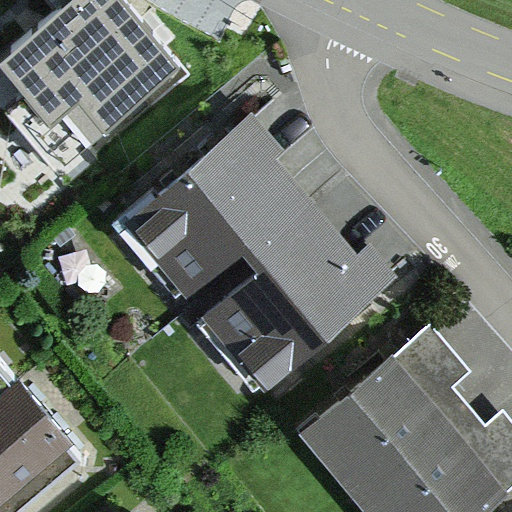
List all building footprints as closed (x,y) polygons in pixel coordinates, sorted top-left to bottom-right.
[(0,101),(51,168),(182,67),(130,0),(64,0),(0,49),(0,101)] [(308,199),(242,118),(128,210),(193,291),(308,199)] [(373,280),(308,199),(193,291),(259,372),(373,280)] [(0,324),(0,511),(5,511),(94,441),(0,324)] [(447,411),(394,345),(309,414),(363,480),(447,411)] [(458,511),(501,477),(447,411),(363,480),(388,511),(458,511)] [(128,511),(165,511),(149,494),(128,511)]
